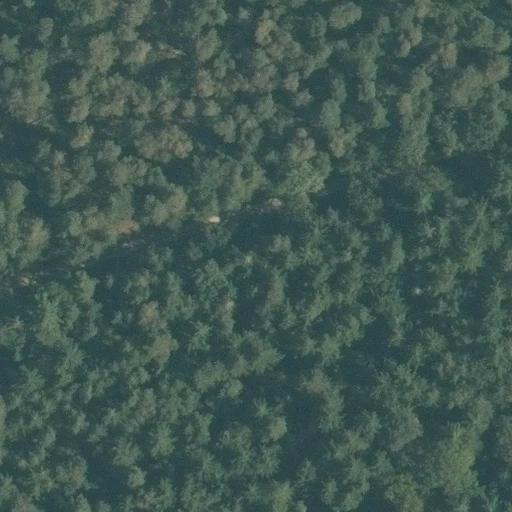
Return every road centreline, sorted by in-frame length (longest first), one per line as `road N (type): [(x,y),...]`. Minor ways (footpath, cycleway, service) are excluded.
road 1 (track): [(511,141),(0,300)]
road 2 (track): [(0,133),(56,283)]
